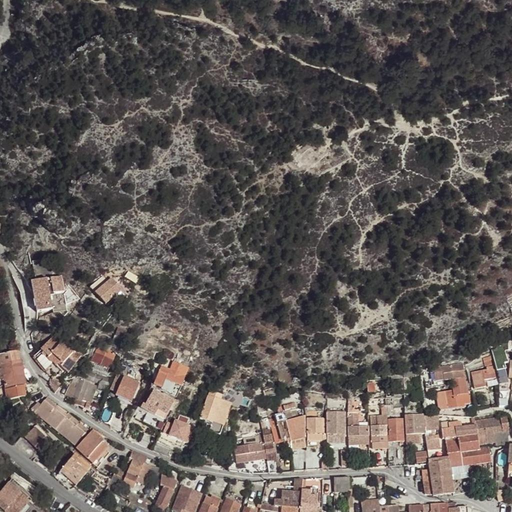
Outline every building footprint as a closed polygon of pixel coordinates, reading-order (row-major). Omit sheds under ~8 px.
[(139,278),(129,272),(126,277),(136,283),(139,278)] [(32,282),(37,313),(52,310),(49,297),(54,296),(54,293),(64,291),(61,277),(51,278),(51,280),(47,281),(46,279),(32,282)] [(96,293),(106,304),(121,290),(111,279),(96,293)] [(45,347),(41,350),(56,365),(57,364),(60,367),(61,366),(64,369),(74,359),(77,362),(81,357),(70,346),(72,344),(66,339),(63,342),(56,335),(45,347)] [(99,346),(93,361),(110,367),(115,353),(99,346)] [(20,360),(18,351),(0,354),(0,364),(2,364),(4,379),(8,400),(25,397),(24,388),(23,385),(26,385),(26,384),(22,360),(20,360)] [(485,367),(494,364),(492,359),(492,356),(483,359),(485,367)] [(502,357),(492,359),(494,364),(498,382),(507,380),(502,357)] [(463,364),(430,369),(431,375),(425,376),(427,389),(446,386),(445,381),(452,380),(453,391),(435,394),(438,408),(441,411),(465,407),(464,405),(469,404),(463,364)] [(161,367),(154,385),(162,388),(166,380),(181,386),(186,376),(188,369),(183,368),(179,367),(176,373),(161,367)] [(471,373),(474,389),(485,387),(484,380),(496,378),(494,367),(487,368),(487,370),(471,373)] [(135,368),(131,374),(137,378),(140,371),(135,368)] [(100,383),(98,388),(106,390),(110,378),(86,370),(82,376),(100,383)] [(129,378),(122,387),(131,393),(138,384),(129,378)] [(55,393),(56,393),(60,386),(60,382),(53,379),(49,385),(55,393)] [(70,385),(65,395),(74,399),(73,403),(85,407),(87,401),(91,403),(91,402),(97,385),(80,379),(77,388),(70,385)] [(222,395),(210,391),(201,418),(224,426),(231,404),(221,401),(222,395)] [(174,402),(154,392),(153,393),(152,393),(147,402),(148,402),(146,406),(143,405),(141,409),(143,410),(145,408),(154,412),(157,406),(168,412),(171,407),(174,402)] [(432,392),(422,394),(422,396),(423,403),(423,404),(433,402),(432,392)] [(45,400),(56,408),(57,407),(47,398),(45,400)] [(39,403),(31,409),(76,447),(86,434),(66,417),(56,408),(45,400),(41,405),(39,403)] [(10,410),(4,413),(11,425),(29,414),(23,406),(12,413),(10,410)] [(56,408),(66,417),(67,415),(57,407),(56,408)] [(297,411),(283,414),(286,422),(291,442),(304,438),(306,437),(306,416),(304,417),(299,418),(297,414),(297,411)] [(327,412),(327,444),(345,444),(345,412),(327,412)] [(348,413),(348,446),(356,446),(369,445),(368,427),(367,427),(358,427),(358,425),(358,413),(348,413)] [(66,417),(76,425),(79,423),(68,414),(67,415),(66,417)] [(405,415),(406,444),(421,443),(421,434),(426,434),(426,428),(424,416),(420,416),(420,414),(405,415)] [(143,422),(161,431),(164,424),(146,415),(143,422)] [(387,426),(387,420),(387,415),(377,416),(378,427),(371,427),(372,443),(387,443),(386,426),(387,426)] [(180,416),(178,422),(186,426),(189,420),(180,416)] [(439,416),(424,416),(426,428),(439,427),(439,416)] [(509,434),(507,416),(475,420),(475,425),(478,445),(495,443),(496,445),(509,444),(507,434),(509,434)] [(308,420),(308,442),(322,441),(323,419),(308,420)] [(403,419),(387,420),(387,426),(388,442),(404,441),(403,419)] [(174,425),(167,422),(162,434),(169,437),(167,442),(181,447),(184,442),(188,444),(194,429),(186,426),(178,422),(175,421),(174,425)] [(452,468),(467,465),(491,462),(489,448),(478,449),(478,445),(475,425),(462,427),(461,421),(448,423),(449,429),(442,430),(443,439),(446,438),(449,458),(450,462),(450,468),(452,468)] [(286,422),(271,425),(276,442),(277,453),(292,450),(291,442),(286,422)] [(79,423),(76,425),(86,434),(89,431),(79,423)] [(39,425),(35,428),(51,446),(56,452),(60,448),(39,425)] [(51,446),(35,428),(25,437),(41,455),(51,446)] [(267,459),(267,462),(277,460),(276,452),(274,452),(272,443),(271,436),(270,436),(270,431),(265,431),(265,430),(262,430),(263,434),(264,443),(265,447),(267,459)] [(92,431),(77,448),(93,463),(105,449),(108,446),(102,442),(103,441),(92,431)] [(237,463),(267,459),(265,447),(262,448),(261,443),(264,443),(263,434),(258,435),(259,443),(242,446),(235,447),(237,463)] [(21,438),(14,445),(31,460),(36,453),(21,438)] [(291,442),(292,450),(306,448),(304,438),(291,442)] [(439,438),(426,439),(427,451),(441,450),(439,438)] [(157,441),(153,450),(167,456),(170,448),(157,441)] [(105,449),(93,463),(97,466),(109,453),(105,449)] [(148,458),(132,451),(129,458),(133,459),(126,475),(122,485),(133,489),(136,481),(144,484),(151,467),(145,465),(148,458)] [(427,453),(415,454),(416,462),(428,461),(428,460),(427,453)] [(60,473),(76,486),(91,468),(75,455),(60,473)] [(446,462),(429,465),(429,470),(431,480),(423,482),(425,495),(433,496),(450,494),(446,462)] [(467,465),(452,468),(453,480),(469,478),(467,465)] [(421,471),(423,482),(431,480),(429,470),(421,471)] [(122,485),(126,475),(122,473),(120,477),(115,474),(113,476),(111,480),(122,485)] [(167,507),(178,482),(162,476),(160,486),(164,487),(155,508),(161,511),(164,505),(167,507)] [(344,478),(334,478),(334,492),(345,492),(344,478)] [(6,487),(27,506),(31,501),(20,490),(22,488),(12,480),(6,487)] [(175,511),(181,511),(182,510),(187,511),(194,511),(202,495),(181,486),(172,510),(175,511)] [(0,493),(0,507),(5,511),(21,511),(27,506),(6,487),(0,493)] [(301,491),(301,495),(300,509),(299,511),(316,511),(317,510),(315,510),(317,493),(301,491)] [(282,507),(300,509),(301,495),(283,493),(282,503),(282,507)] [(215,511),(221,499),(212,495),(211,499),(206,497),(199,511),(215,511)] [(387,507),(386,497),(378,498),(378,500),(379,507),(387,507)] [(237,511),(240,506),(226,500),(221,511),(237,511)]
